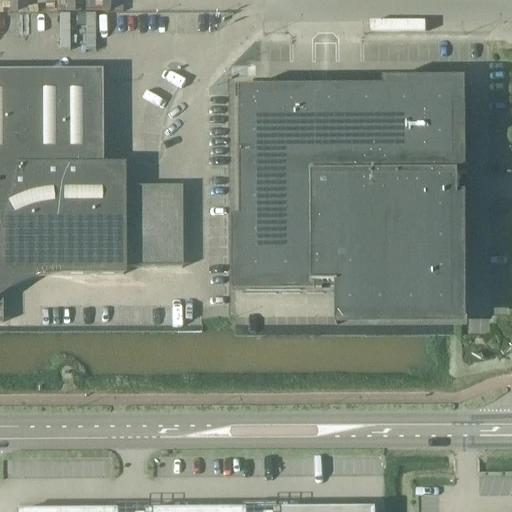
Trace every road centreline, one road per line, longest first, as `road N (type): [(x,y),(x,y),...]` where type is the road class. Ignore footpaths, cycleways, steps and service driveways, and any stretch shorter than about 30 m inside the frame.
road 1 (unclassified): [(279,0),(279,12),(511,10)]
road 2 (tertiary): [(200,431),(0,432)]
road 3 (tertiary): [(350,431),(511,431)]
road 4 (tertiary): [(200,431),(231,443),(315,443),(350,431)]
road 5 (tertiary): [(350,431),(315,419),(233,420),(200,431)]
